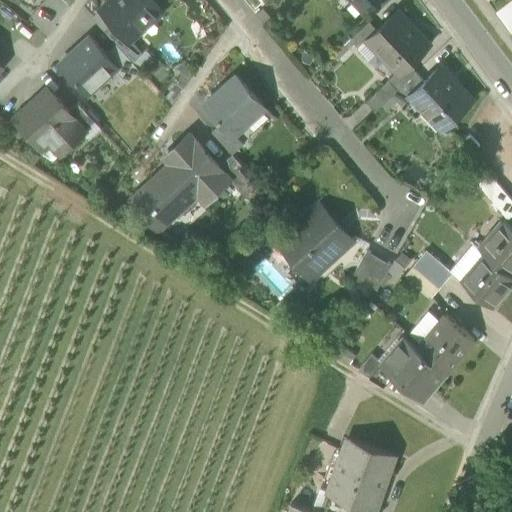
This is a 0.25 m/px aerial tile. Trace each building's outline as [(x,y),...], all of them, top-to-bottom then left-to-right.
[(113,23),(126,37),(126,36),(158,7),(151,0),(109,0),(100,9),(113,23)] [(362,9),(363,10),(374,0),(353,0),(355,1),(355,0),(361,0),(366,5),(362,9)] [(511,35),(511,0),(510,0),(495,13),(511,35)] [(381,51),(400,71),(402,70),(428,44),(409,25),(411,23),(398,10),(378,29),(367,40),(379,53),(381,51)] [(351,39),(359,47),(367,40),(378,29),(370,20),(351,39)] [(116,44),(132,62),(143,53),(132,42),(126,36),(126,37),(113,23),(104,31),(116,44)] [(105,54),(89,36),(59,64),(86,94),(114,69),(117,66),(105,54)] [(116,44),(105,54),(117,66),(114,69),(126,83),(140,71),(132,62),(116,44)] [(426,106),(444,125),(472,98),(456,81),(455,82),(440,66),(418,87),(409,95),(411,97),(422,109),(426,106)] [(370,100),(378,108),(392,95),(401,105),(411,97),(409,95),(418,87),(410,79),(402,70),(400,71),(370,100)] [(222,122),(230,131),(231,131),(240,122),(242,125),(263,105),(237,77),(223,90),(208,105),(207,104),(206,105),(222,122)] [(15,118),(42,147),(57,132),(69,145),(85,130),(68,112),(69,112),(48,88),(15,118)] [(68,112),(85,130),(94,122),(78,104),(69,112),(68,112)] [(212,132),(232,154),(244,144),(231,131),(230,131),(222,122),(212,132)] [(462,140),(472,152),(480,145),(470,133),(462,140)] [(131,198),(167,236),(229,179),(230,178),(220,167),(189,134),(164,157),(170,163),(131,198)] [(229,179),(244,196),(259,183),(233,155),(220,167),(230,178),(229,179)] [(506,213),(511,208),(511,201),(497,184),(488,191),(506,213)] [(322,203),(318,207),(283,238),(314,273),(349,241),(353,237),(322,203)] [(480,249),(485,253),(510,274),(511,271),(511,228),(503,221),(480,249)] [(353,267),(380,282),(394,259),(367,243),(353,267)] [(511,283),(511,276),(510,274),(485,253),(462,281),(491,306),(502,292),(503,293),(511,283)] [(435,256),(423,269),(442,285),(453,272),(435,256)] [(432,297),(442,285),(423,269),(419,265),(409,277),(432,297)] [(421,344),(418,347),(446,372),(474,339),(446,314),(421,344)] [(424,398),(446,372),(418,347),(404,335),(382,361),(381,362),(394,373),(424,398)] [(358,370),(384,385),(394,373),(381,362),(382,361),(372,353),(358,370)] [(367,505),(374,508),(393,455),(348,438),(341,457),(347,459),(335,494),(367,505)] [(319,511),(364,511),(367,505),(335,494),(327,491),(319,511)] [(287,511),(316,511),(291,503),(287,511)]
